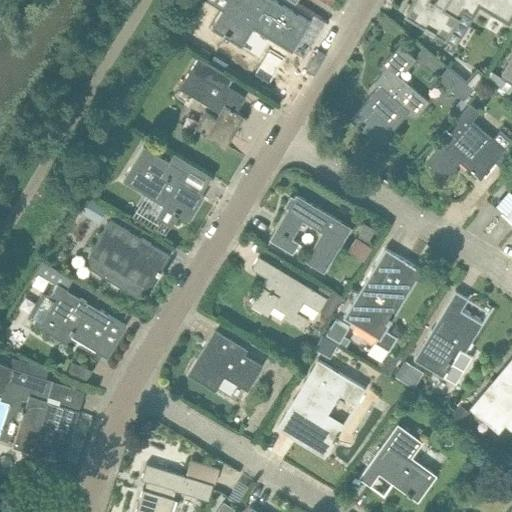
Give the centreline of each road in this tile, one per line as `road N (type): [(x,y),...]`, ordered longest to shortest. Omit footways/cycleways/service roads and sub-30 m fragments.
road 1 (residential): [(128,387),(278,140)]
road 2 (residential): [(511,282),(278,140)]
road 3 (residential): [(334,511),(128,387)]
road 4 (residential): [(278,140),(364,0)]
road 5 (residential): [(87,511),(128,387)]
